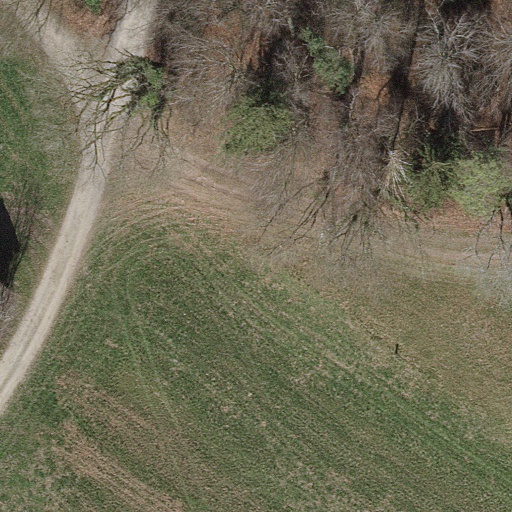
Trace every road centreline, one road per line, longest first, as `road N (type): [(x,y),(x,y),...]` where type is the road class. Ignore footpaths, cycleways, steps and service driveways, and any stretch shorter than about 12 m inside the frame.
road 1 (track): [(144,0),(63,275),(0,385)]
road 2 (track): [(0,5),(101,146)]
